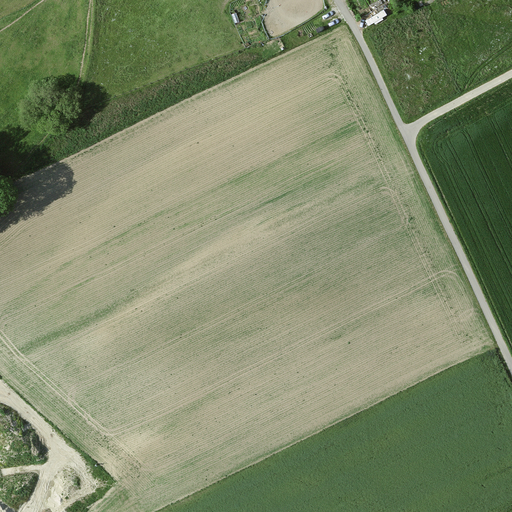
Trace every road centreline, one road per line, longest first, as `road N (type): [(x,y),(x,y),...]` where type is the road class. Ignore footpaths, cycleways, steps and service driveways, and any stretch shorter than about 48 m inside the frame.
road 1 (track): [(511,368),(337,0)]
road 2 (track): [(404,132),(511,73)]
